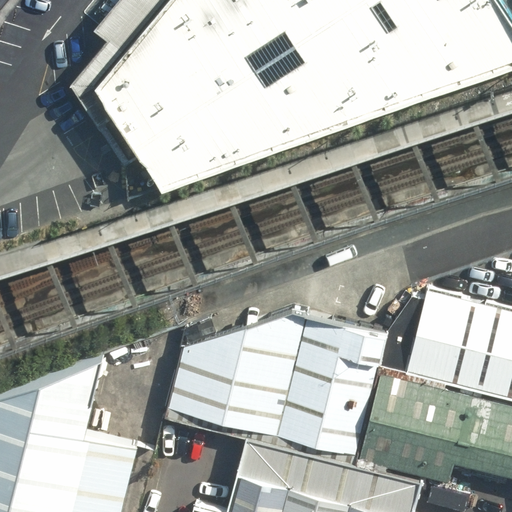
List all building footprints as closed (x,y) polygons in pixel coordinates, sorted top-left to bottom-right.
[(157,189),(511,59),(511,24),(496,0),(131,0),(73,68),(157,189)] [(189,330),(169,408),(353,457),(402,275),(396,258),(189,330)] [(404,367),(511,395),(511,303),(427,281),(404,367)] [(0,392),(0,510),(7,511),(70,511),(113,351),(0,392)] [(511,403),(385,370),(366,444),(511,482),(511,403)] [(246,440),(237,474),(381,511),(412,511),(419,485),(246,440)] [(130,511),(146,454),(96,441),(77,511),(130,511)] [(315,511),(319,500),(236,477),(226,511),(315,511)] [(367,511),(319,500),(315,511),(367,511)]
